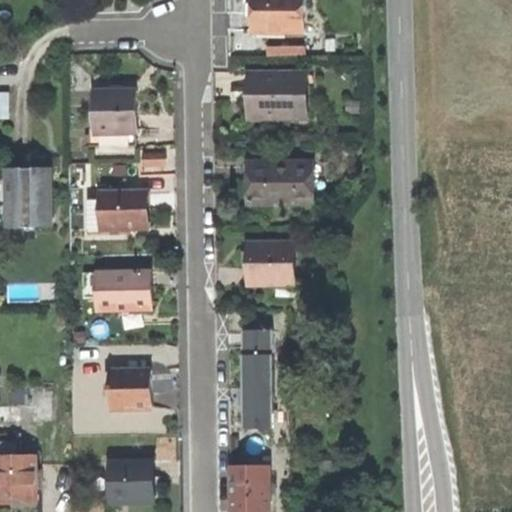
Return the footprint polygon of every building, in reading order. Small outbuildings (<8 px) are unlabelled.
[(305,33),(304,0),(252,0),(253,14),(253,33),(305,33)] [(294,74),(250,74),(250,97),(250,101),(249,119),(294,119),(294,74)] [(138,91),(95,92),(96,134),(135,133),(139,133),(139,116),(138,91)] [(135,133),(96,134),(90,134),(91,147),(135,146),(135,133)] [(145,166),(166,166),(166,154),(145,155),(145,166)] [(262,163),(249,163),(249,187),(249,205),(315,204),(314,163),(262,163)] [(35,227),(53,227),(53,213),(53,169),(30,169),(8,169),(9,228),(26,228),(26,232),(35,232),(35,227)] [(123,229),(146,228),(146,211),(145,192),(100,193),(100,203),(101,230),(123,229)] [(123,235),(123,229),(101,230),(100,203),(89,204),(90,236),(123,235)] [(294,244),(250,244),(250,263),(250,287),(294,287),(294,244)] [(130,307),(153,306),(152,290),(152,272),(99,273),(99,299),(100,312),(130,311),(130,307)] [(274,331),(243,331),(244,393),(245,429),(268,429),(267,398),(275,398),(274,331)] [(112,411),(153,410),(152,397),(152,371),(111,372),(112,411)] [(8,406),(36,405),(35,388),(7,389),(8,406)] [(0,457),(21,457),(21,451),(21,433),(0,433),(0,457)] [(21,451),(21,457),(35,456),(35,483),(42,483),(41,451),(21,451)] [(21,457),(0,457),(0,504),(17,504),(36,504),(35,483),(35,456),(21,457)] [(130,503),(157,502),(156,483),(156,479),(156,461),(116,462),(111,462),(111,474),(111,493),(112,504),(130,503)] [(269,511),(269,467),(231,468),(231,511),(269,511)] [(94,493),(111,493),(111,474),(101,474),(93,474),(94,493)]
